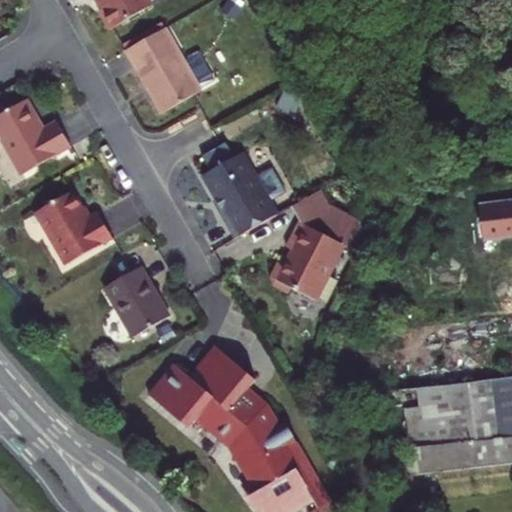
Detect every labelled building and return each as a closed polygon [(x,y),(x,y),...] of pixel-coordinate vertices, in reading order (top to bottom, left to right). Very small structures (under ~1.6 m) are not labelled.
[(152,0),(100,0),(105,8),(102,10),(113,29),(155,5),(152,0)] [(205,87),(169,26),(130,49),(166,112),(205,87)] [(50,128),(33,98),(0,116),(0,125),(26,174),(76,146),(63,121),(50,128)] [(234,224),(243,239),(285,214),(249,153),(209,177),(236,223),(234,224)] [(94,218),(78,191),(40,213),(70,265),(117,237),(103,213),(94,218)] [(333,201),(321,227),(342,237),(351,241),(363,214),(333,201)] [(511,201),(479,206),(483,241),(511,238),(511,201)] [(321,227),(306,220),(294,246),(300,249),(293,265),(287,262),(281,277),(284,286),(298,292),(301,287),(327,298),(352,241),(351,241),(342,237),(321,227)] [(175,316),(146,266),(111,287),(139,337),(175,316)] [(261,505),(269,511),(293,511),(317,499),(321,505),(334,497),(290,420),(283,424),(271,403),(248,383),(255,374),(245,366),(214,352),(195,375),(180,362),(154,393),(189,422),(197,412),(234,443),(253,476),(247,481),(261,505)] [(401,478),(511,464),(511,378),(433,388),(437,425),(421,427),(424,455),(398,458),(401,478)] [(435,407),(419,409),(421,427),(437,425),(435,407)]
